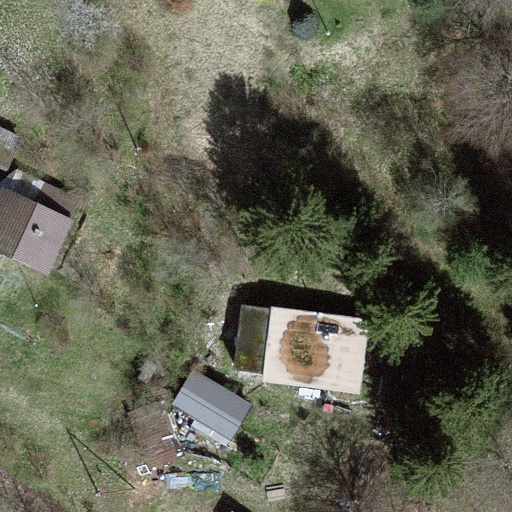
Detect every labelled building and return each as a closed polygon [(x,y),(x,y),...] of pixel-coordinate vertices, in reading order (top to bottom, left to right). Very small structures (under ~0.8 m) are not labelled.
[(0,156),(7,159),(15,139),(0,132),(0,156)] [(21,170),(10,195),(0,191),(0,241),(49,263),(76,200),(47,187),(44,180),(21,170)] [(364,321),(272,311),(272,313),(240,309),(233,369),(265,376),(335,384),(340,343),(361,346),(364,321)] [(231,437),(251,406),(195,369),(175,401),(231,437)] [(182,453),(173,412),(138,420),(147,461),(182,453)]
